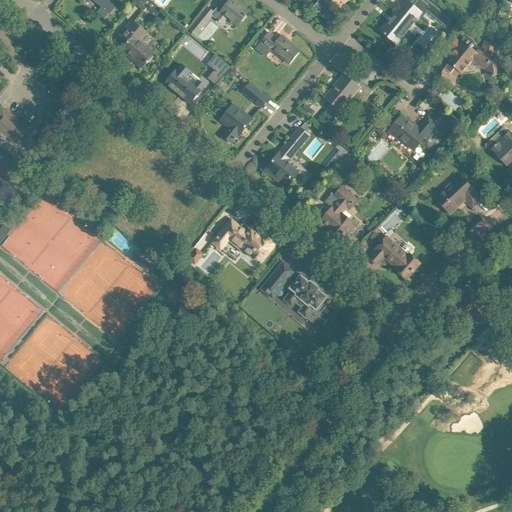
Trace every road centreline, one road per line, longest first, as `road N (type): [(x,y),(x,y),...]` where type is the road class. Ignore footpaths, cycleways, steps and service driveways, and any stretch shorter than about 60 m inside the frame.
road 1 (track): [(502,326),(481,382),(430,398),(325,511)]
road 2 (unclassified): [(229,176),(38,15)]
road 3 (secondary): [(262,511),(406,320)]
road 4 (unclassified): [(406,320),(229,176)]
road 5 (residential): [(237,166),(332,51)]
road 6 (secondary): [(406,320),(511,216)]
